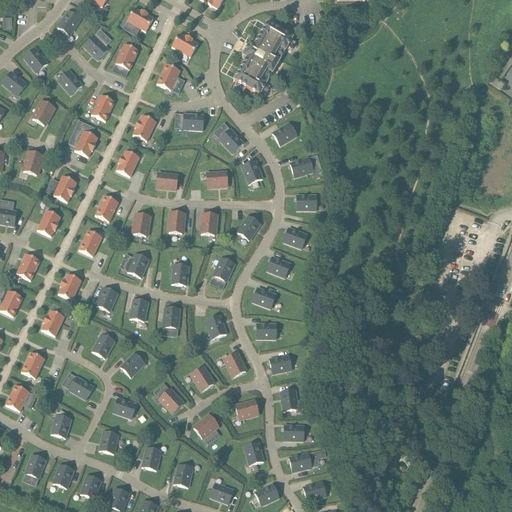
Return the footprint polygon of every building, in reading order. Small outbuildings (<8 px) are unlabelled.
[(85,0),(102,9),(107,0),(85,0)] [(199,0),(205,4),(205,5),(211,8),(212,8),(218,11),(224,0),(199,0)] [(134,10),(127,23),(145,34),(153,21),(147,17),(147,16),(141,13),(140,13),(134,10)] [(80,21),(68,13),(57,30),(69,38),(80,21)] [(242,58),(246,60),(233,82),(259,97),(293,40),(267,25),(254,47),(250,44),(242,58)] [(185,39),(179,35),(171,49),(190,60),(198,46),(192,43),(192,42),(186,38),(185,39)] [(94,38),(84,49),(98,62),(108,51),(94,38)] [(138,53),(124,47),(115,66),(129,73),(138,53)] [(36,75),(48,66),(35,50),(23,60),(36,75)] [(180,73),(166,67),(157,86),(171,93),(180,73)] [(58,83),(71,97),(82,87),(69,73),(58,83)] [(26,86),(19,80),(11,74),(2,86),(17,98),(26,86)] [(105,124),(114,104),(100,98),(91,117),(105,124)] [(32,121),(44,128),(54,110),(42,103),(32,121)] [(202,132),(203,117),(184,116),(183,131),(202,132)] [(133,137),(147,144),(156,124),(142,118),(139,124),(138,124),(135,130),(136,131),(133,137)] [(289,125),(279,131),(272,135),(280,148),(297,138),(289,125)] [(232,156),(243,146),(230,131),(219,142),(232,156)] [(83,134),(74,153),(88,160),(91,153),(92,154),(95,147),(94,146),(97,140),(83,134)] [(118,166),(119,166),(116,173),(130,179),(139,160),(125,153),(122,160),(121,159),(118,166)] [(37,177),(38,171),(42,158),(28,154),(23,174),(37,177)] [(309,160),(290,165),(294,180),(313,174),(309,160)] [(241,168),(248,187),(262,181),(255,163),(241,168)] [(226,175),(206,176),(207,190),(227,189),(226,175)] [(178,178),(157,176),(156,190),(176,192),(178,178)] [(73,191),(76,185),(62,179),(53,198),(67,205),(70,198),(71,199),(74,192),(73,191)] [(95,218),(109,224),(118,205),(104,198),(95,218)] [(316,213),(316,198),(296,198),(296,213),(316,213)] [(0,210),(0,225),(14,228),(16,213),(0,210)] [(57,226),(60,220),(46,213),(37,232),(51,239),(54,233),(55,233),(58,226),(57,226)] [(170,215),(168,235),(182,236),(184,216),(170,215)] [(150,219),(141,217),(136,216),(132,236),(146,239),(150,219)] [(217,217),(202,216),(200,236),(215,238),(217,217)] [(237,234),(249,243),(260,227),(248,218),(237,234)] [(307,237),(299,234),(288,230),(283,244),(301,251),(307,237)] [(88,233),(78,252),(92,259),(102,240),(88,233)] [(141,280),(149,262),(135,256),(127,274),(141,280)] [(30,283),(39,263),(25,257),(16,276),(30,283)] [(290,266),(272,259),(266,273),(285,280),(290,266)] [(221,260),(212,278),(226,284),(234,266),(221,260)] [(173,267),(171,286),(186,288),(188,269),(173,267)] [(61,290),(58,296),(72,303),(81,283),(67,277),(64,283),(63,283),(60,289),(61,290)] [(104,290),(101,296),(96,308),(109,314),(117,296),(104,290)] [(276,297),(257,290),(252,304),(270,311),(276,297)] [(22,300),(8,293),(0,310),(0,313),(13,319),(22,300)] [(148,304),(133,301),(129,321),(144,324),(148,304)] [(165,310),(164,322),(163,330),(178,331),(179,311),(165,310)] [(44,326),(41,332),(55,339),(64,319),(50,313),(47,319),(46,319),(43,325),(44,326)] [(212,341),(226,336),(220,318),(206,323),(212,341)] [(276,326),(256,326),(256,341),(276,341),(276,326)] [(114,344),(101,336),(92,354),(105,361),(114,344)] [(30,355),(21,374),(35,381),(44,362),(30,355)] [(134,355),(120,369),(131,380),(145,366),(134,355)] [(236,355),(224,362),(233,380),(246,373),(236,355)] [(288,357),(269,361),(272,376),(291,372),(288,357)] [(348,381),(356,382),(366,382),(367,370),(361,370),(361,366),(355,365),(355,363),(347,363),(346,369),(348,369),(348,381)] [(203,369),(191,377),(202,394),(214,386),(203,369)] [(86,402),(93,389),(76,379),(69,392),(86,402)] [(15,388),(6,407),(20,414),(29,394),(15,388)] [(183,406),(169,391),(159,401),(173,416),(183,406)] [(298,412),(295,392),(280,394),(283,414),(298,412)] [(136,407),(121,402),(118,400),(113,415),(131,421),(136,407)] [(235,408),(239,422),(258,417),(255,403),(235,408)] [(71,422),(56,417),(51,436),(65,440),(71,422)] [(202,441),(218,429),(209,417),(193,430),(202,441)] [(284,428),(284,443),(303,443),(304,428),(284,428)] [(209,446),(221,437),(217,432),(205,442),(209,446)] [(118,437),(103,434),(99,453),(114,456),(118,437)] [(244,449),(249,468),(263,464),(258,445),(244,449)] [(146,450),(141,469),(156,473),(161,454),(146,450)] [(289,460),(292,474),(311,470),(308,455),(289,460)] [(39,481),(42,472),(46,463),(32,457),(25,476),(39,481)] [(67,491),(74,473),(59,467),(52,486),(67,491)] [(193,471),(178,467),(173,486),(188,490),(193,471)] [(94,502),(101,483),(87,478),(80,496),(94,502)] [(322,484),(303,489),(307,504),(326,499),(322,484)] [(233,492),(215,485),(210,499),(228,506),(233,492)] [(9,489),(3,487),(1,486),(0,488),(0,492),(6,495),(9,489)] [(255,495),(261,508),(279,500),(272,487),(255,495)] [(115,511),(122,511),(125,507),(129,496),(115,491),(108,509),(115,511)] [(156,511),(158,509),(144,503),(140,511),(156,511)]
